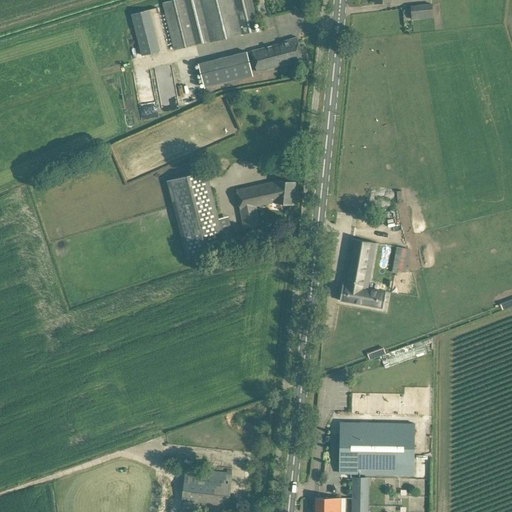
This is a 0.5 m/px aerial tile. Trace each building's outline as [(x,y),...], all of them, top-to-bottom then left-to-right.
[(252,0),(174,0),(164,3),(175,50),(209,41),(210,42),(256,31),(254,23),(257,22),(252,0)] [(433,17),(432,5),(411,7),(412,19),(433,17)] [(132,13),(142,56),(160,52),(150,9),(132,13)] [(297,37),(288,39),(281,41),(281,42),(252,50),(253,54),(257,70),(290,62),(291,66),(303,63),(297,37)] [(198,63),(204,88),(253,76),(247,51),(198,63)] [(141,106),(143,117),(158,115),(156,103),(141,106)] [(207,171),(168,181),(187,258),(225,248),(207,171)] [(295,182),(285,181),(277,180),(277,181),(234,190),(242,229),(258,226),(254,206),(275,202),(293,204),(295,182)] [(343,284),(340,302),(383,310),(386,291),(368,288),(376,243),(353,239),(345,285),(343,284)] [(341,470),(413,472),(413,423),(352,422),(342,422),(342,440),(337,440),(337,452),(341,452),(341,470)] [(181,510),(199,511),(227,511),(232,475),(222,474),(186,470),(181,510)] [(315,497),(314,511),(367,511),(368,482),(368,477),(353,477),(353,482),(352,511),(345,511),(345,498),(341,497),(325,497),(319,497),(315,497)] [(124,480),(118,511),(137,511),(143,483),(124,480)]
